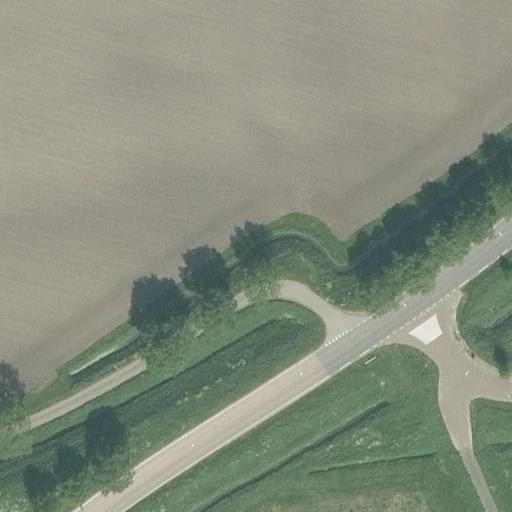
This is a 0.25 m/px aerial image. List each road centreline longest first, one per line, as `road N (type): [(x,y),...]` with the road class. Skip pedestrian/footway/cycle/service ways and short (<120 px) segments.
road 1 (secondary): [(99,511),(404,311)]
road 2 (residential): [(511,391),(465,373),(404,311)]
road 3 (secondary): [(404,311),(511,230)]
